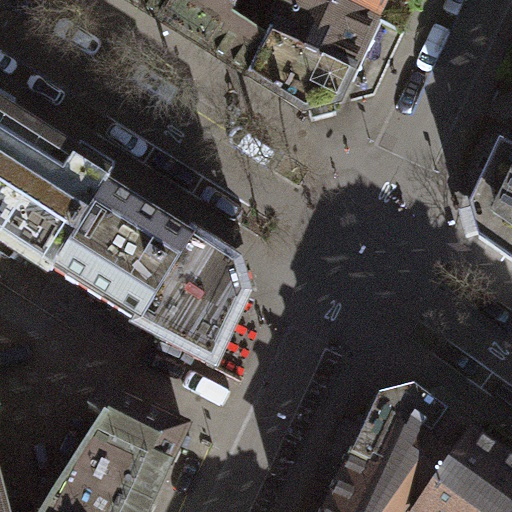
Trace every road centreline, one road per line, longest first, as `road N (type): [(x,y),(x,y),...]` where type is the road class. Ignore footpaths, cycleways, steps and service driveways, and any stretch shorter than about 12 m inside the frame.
road 1 (residential): [(0,22),(288,204),(355,256)]
road 2 (residential): [(355,256),(511,369)]
road 3 (residential): [(236,511),(317,337)]
road 4 (residential): [(478,0),(405,157)]
